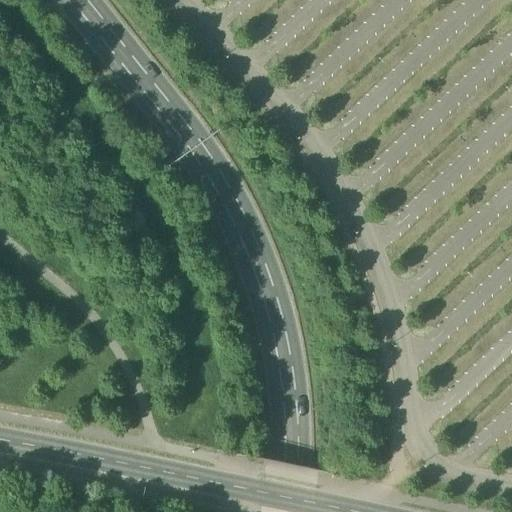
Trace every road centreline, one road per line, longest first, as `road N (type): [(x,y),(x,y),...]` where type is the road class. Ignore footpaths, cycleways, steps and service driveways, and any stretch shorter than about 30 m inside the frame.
road 1 (tertiary): [(81,0),(190,138),(244,231),(278,317),(297,452),(288,511)]
road 2 (tertiary): [(0,439),(352,511)]
